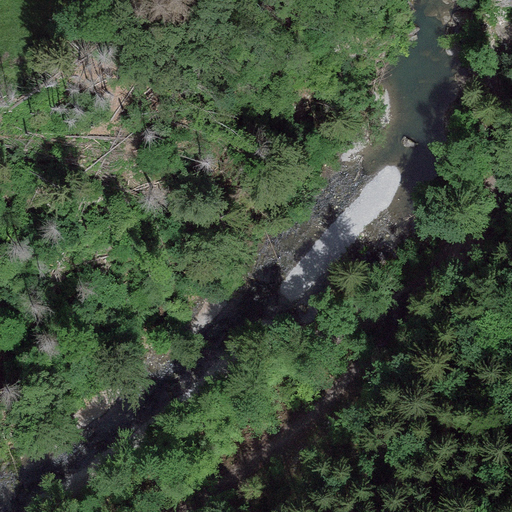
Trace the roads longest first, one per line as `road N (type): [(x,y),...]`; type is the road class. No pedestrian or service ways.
road 1 (track): [(504,173),(467,232),(392,314),(330,400),(191,511)]
road 2 (track): [(250,314),(312,347),(392,314)]
